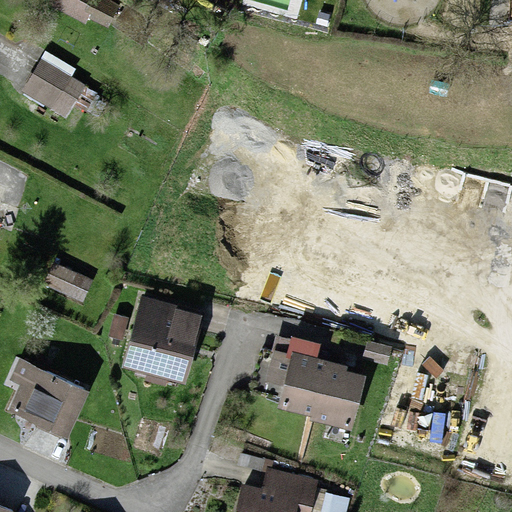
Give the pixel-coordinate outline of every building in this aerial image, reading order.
[(78,0),(58,0),(54,8),(74,19),(83,3),(78,0)] [(43,61),(23,97),(63,119),(83,83),(43,61)] [(57,271),(48,287),(74,301),(83,285),(57,271)] [(141,304),(126,373),(180,385),(196,316),(141,304)] [(265,382),(282,386),(290,351),(317,358),(321,344),(291,336),(290,338),(275,335),(271,351),(273,352),(265,382)] [(391,346),(367,341),(363,359),(387,364),(391,346)] [(317,358),(290,351),(282,386),(276,407),(311,416),(310,421),(352,431),(366,375),(347,370),(348,366),(317,358)] [(20,390),(9,411),(57,436),(77,396),(18,367),(9,385),(20,390)] [(241,484),(234,511),(309,511),(318,480),(267,467),(262,489),(241,484)] [(345,511),(350,498),(326,492),(320,511),(323,511),(345,511)]
